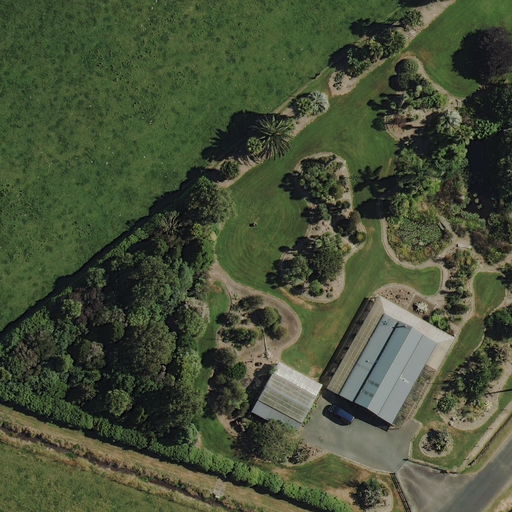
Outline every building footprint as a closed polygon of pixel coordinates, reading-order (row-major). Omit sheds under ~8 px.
[(353,407),(397,328),(381,319),(337,398),(353,407)] [(397,328),(353,407),(390,427),(434,348),(397,328)] [(270,382),(313,405),(322,389),(279,365),(270,382)] [(258,404),(301,427),(313,405),(270,382),(258,404)] [(301,427),(258,404),(251,416),(295,439),(301,427)]
